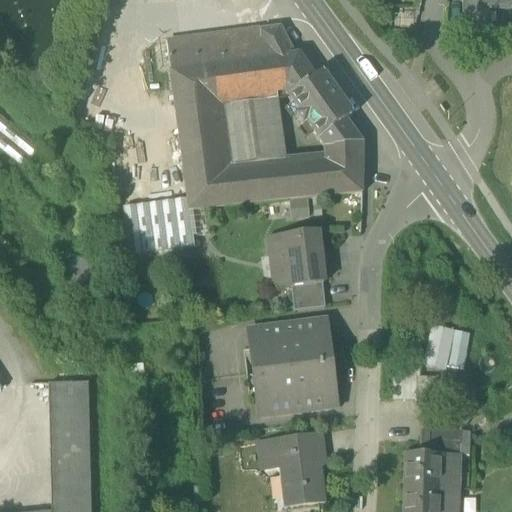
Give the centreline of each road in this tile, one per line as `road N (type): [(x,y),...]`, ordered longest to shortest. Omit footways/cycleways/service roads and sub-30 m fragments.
road 1 (residential): [(436,180),(373,240),(364,511)]
road 2 (secondary): [(306,0),(436,180)]
road 3 (unclassified): [(435,0),(433,38),(472,85),(482,120),(463,159),(436,180)]
road 4 (secondary): [(436,180),(511,285)]
